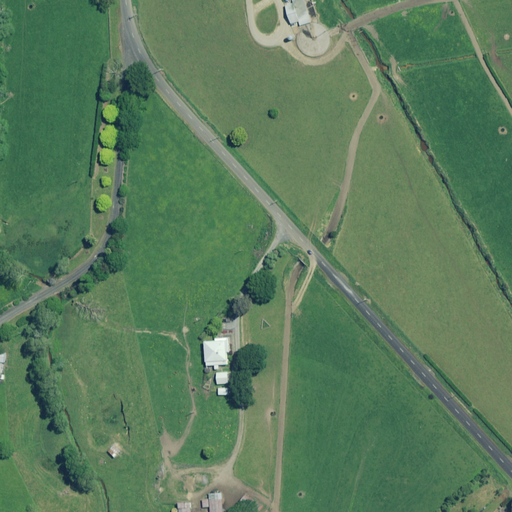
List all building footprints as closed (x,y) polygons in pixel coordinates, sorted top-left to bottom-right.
[(311,22),(304,0),(293,0),(294,2),(285,5),(291,24),(299,21),(301,26),(311,22)] [(207,365),(216,365),(216,370),(220,370),(219,365),(228,365),(227,353),(231,353),(230,338),(227,338),(217,339),(217,342),(206,342),(207,365)] [(228,373),(217,373),(217,384),(228,384),(228,373)] [(209,511),(223,511),(222,499),(222,493),(210,494),(210,499),(209,499),(203,500),(203,507),(210,507),(209,511)] [(179,503),(179,504),(179,511),(190,511),(190,503),(186,504),(186,502),(179,503)]
